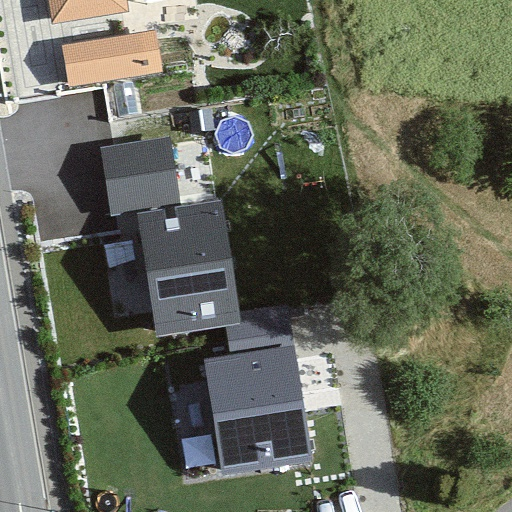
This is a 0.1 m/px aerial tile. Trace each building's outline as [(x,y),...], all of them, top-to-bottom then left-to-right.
[(50,0),(54,21),(127,10),(125,0),(50,0)] [(156,30),(62,46),(69,87),(163,71),(156,30)] [(172,139),(100,150),(111,213),(182,202),(172,139)] [(225,202),(140,215),(158,337),(234,326),(243,324),(241,314),(225,202)] [(288,306),(241,314),(243,324),(234,326),(238,354),(294,346),(288,306)] [(238,354),(205,360),(223,475),(312,461),(294,346),(238,354)]
